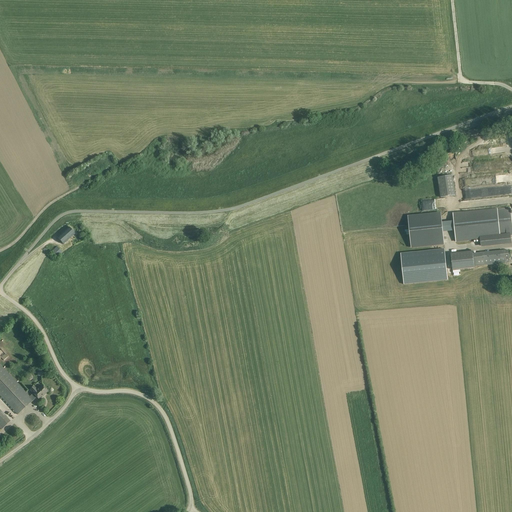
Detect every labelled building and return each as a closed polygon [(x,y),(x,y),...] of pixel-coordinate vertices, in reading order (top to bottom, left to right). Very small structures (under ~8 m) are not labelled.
[(455,196),(452,176),(438,178),(441,197),(455,196)] [(511,221),(511,208),(506,209),(453,214),(454,221),(455,231),(456,241),(480,238),(481,247),(511,244),(511,235),(511,234),(511,221)] [(441,213),(408,216),(411,248),(444,245),(443,232),(442,222),(441,213)] [(455,231),(454,221),(442,222),(443,232),(455,231)] [(75,234),(69,228),(57,238),(63,244),(75,234)] [(62,253),(57,247),(52,251),(58,257),(62,253)] [(444,249),(401,254),(404,285),(448,280),(444,249)] [(505,251),(500,251),(473,254),(473,252),(451,254),(453,270),(460,270),(474,268),(474,266),(510,262),(509,258),(506,258),(505,251)] [(42,397),(44,395),(48,392),(42,386),(37,391),(34,387),(30,391),(33,394),(29,397),(0,364),(0,395),(18,415),(33,401),(32,400),(36,397),(38,399),(41,396),(42,397)] [(10,422),(7,418),(0,410),(0,428),(1,430),(10,422)]
